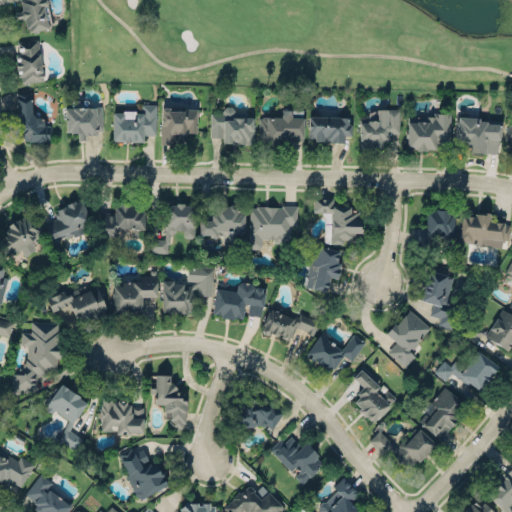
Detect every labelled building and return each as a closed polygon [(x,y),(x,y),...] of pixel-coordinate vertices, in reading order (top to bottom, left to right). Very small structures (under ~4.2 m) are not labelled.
[(45,0),(46,2),(44,5),(42,5),(47,27),(28,31),(27,27),(24,27),(22,19),(20,17),(16,17),(15,14),(15,12),(18,11),(20,8),(18,0),(45,0)] [(17,41),(37,38),(38,51),(40,50),(42,59),(39,59),(40,72),(41,75),(42,80),(20,82),(20,75),(16,75),(16,72),(17,72),(16,68),(14,68),(14,63),(14,60),(16,60),(14,53),(18,53),(17,41)] [(15,97),(30,97),(30,112),(33,116),(42,116),(42,125),(49,125),(49,130),(47,139),(44,140),(27,140),(24,139),(19,135),(19,133),(16,133),(15,97)] [(111,111),(121,112),(121,109),(134,109),(134,112),(141,112),(141,103),(155,104),(155,134),(142,134),(141,141),(111,140),(111,111)] [(63,107),(100,106),(101,129),(96,130),(96,133),(84,133),(84,139),(77,139),(76,132),(70,132),(69,130),(66,130),(65,122),(64,121),(63,107)] [(161,106),(160,143),(175,144),(175,133),(195,134),(196,108),(161,106)] [(398,108),(377,108),(377,119),(372,120),(367,120),(367,121),(359,121),(358,139),(363,139),(363,147),(367,148),(367,147),(374,147),(373,146),(381,146),(381,140),(385,140),(387,138),(388,134),(386,132),(398,132),(398,108)] [(252,144),(253,114),(233,113),(233,111),(210,110),(209,137),(222,137),(222,143),(252,144)] [(406,145),(408,147),(415,148),(415,149),(420,149),(425,150),(425,147),(434,148),(434,142),(449,142),(449,112),(433,111),(432,115),(425,115),(426,121),(416,120),(415,121),(406,121),(406,145)] [(262,115),(260,117),(258,117),(257,141),(265,141),(265,142),(272,142),(272,143),(280,143),(280,142),(287,142),(287,139),(302,140),(302,117),(290,116),(290,113),(280,113),(280,116),(262,115)] [(347,116),(339,116),(338,115),(307,115),(307,132),(314,132),(314,139),(323,140),(323,135),(324,135),(324,140),(329,141),(343,141),(343,134),(350,134),(350,123),(347,123),(347,116)] [(458,115),(479,116),(479,120),(486,120),(486,122),(501,123),(501,138),(498,138),(498,140),(485,140),(485,152),(468,152),(469,145),(463,145),(463,143),(456,142),(456,136),(455,136),(455,120),(457,120),(458,115)] [(511,121),(510,121),(502,152),(511,154),(511,121)] [(312,196),(333,197),(332,204),(351,204),(351,210),(360,210),(359,227),(361,227),(361,232),(350,232),(350,238),(343,238),(343,242),(329,242),(330,212),(312,211),(312,196)] [(80,198),(89,221),(80,225),(83,232),(73,237),(72,234),(64,237),(62,232),(50,238),(43,222),(54,217),(52,213),(56,211),(55,208),(63,205),(64,206),(65,205),(64,203),(73,199),(74,201),(80,198)] [(118,202),(118,205),(113,205),(113,220),(110,220),(110,212),(100,212),(100,234),(115,234),(115,228),(131,228),(131,235),(143,235),(144,205),(142,205),(142,201),(138,201),(138,205),(126,205),(126,202),(118,202)] [(164,238),(147,238),(147,252),(168,252),(168,231),(183,231),(183,238),(194,238),(194,203),(164,203),(164,238)] [(244,228),(244,204),(213,204),(213,220),(199,219),(198,234),(217,235),(217,232),(235,232),(235,228),(244,228)] [(256,205),(255,207),(248,207),(247,247),(258,248),(261,245),(261,238),(271,238),(271,243),(286,244),(288,224),(294,223),(297,220),(297,206),(282,205),(282,207),(256,205)] [(452,208),(425,209),(425,227),(411,228),(412,245),(428,245),(428,237),(453,236),(452,208)] [(485,211),(484,213),(474,212),(474,214),(476,216),(463,214),(460,239),(478,241),(479,236),(501,239),(502,235),(508,236),(509,224),(502,224),(503,215),(489,213),(488,211),(485,211)] [(19,248),(25,256),(35,248),(30,242),(42,233),(28,214),(0,234),(0,256),(3,260),(19,248)] [(308,264),(312,245),(339,251),(336,262),(340,262),(337,278),(329,276),(326,291),(312,288),(304,286),(307,276),(305,276),(308,264)] [(161,311),(192,312),(193,295),(212,296),(212,266),(187,266),(186,282),(184,282),(184,281),(162,281),(161,311)] [(155,269),(156,296),(141,297),(141,312),(112,312),(111,284),(121,284),(121,281),(138,280),(138,274),(149,274),(149,269),(155,269)] [(429,269),(452,276),(447,293),(449,300),(449,303),(456,305),(450,327),(438,323),(439,317),(429,314),(432,303),(420,299),(429,269)] [(260,316),(264,286),(237,282),(235,291),(226,289),(227,283),(216,281),(211,314),(243,319),(244,313),(260,316)] [(45,298),(66,288),(68,292),(83,285),(85,289),(94,285),(106,311),(92,318),(90,315),(76,321),(67,303),(51,310),(45,298)] [(268,307),(296,316),(299,312),(318,320),(312,335),(305,333),(305,330),(295,326),(289,341),(260,329),(268,307)] [(511,339),(506,349),(480,332),(473,342),(458,332),(467,319),(485,331),(501,307),(511,314),(511,339)] [(430,327),(407,308),(386,334),(395,341),(387,351),(404,366),(414,355),(409,351),(430,327)] [(0,318),(12,322),(7,335),(0,333),(0,318)] [(52,322),(31,321),(30,332),(21,331),(20,344),(27,345),(26,357),(23,357),(21,374),(12,373),(11,392),(35,392),(36,374),(46,374),(46,368),(55,369),(56,358),(60,357),(60,354),(57,354),(57,351),(58,346),(55,346),(57,322),(52,322)] [(352,333),(342,348),(319,333),(305,354),(330,371),(342,354),(351,360),(364,341),(352,333)] [(496,365),(476,349),(459,371),(443,359),(434,371),(445,379),(451,371),(468,385),(469,383),(477,390),(496,365)] [(397,396),(373,423),(358,409),(360,407),(353,400),(358,395),(356,392),(362,386),(352,377),(360,368),(381,387),(383,384),(397,396)] [(183,427),(185,391),(175,390),(175,383),(169,383),(169,375),(153,374),(152,394),(154,394),(154,403),(163,404),(163,418),(169,418),(168,427),(183,427)] [(60,383),(71,390),(78,395),(78,397),(85,403),(72,421),(69,430),(81,438),(73,449),(57,438),(63,429),(67,420),(54,409),(51,412),(47,411),(44,407),(46,404),(45,403),(60,383)] [(439,438),(466,404),(442,386),(428,405),(430,407),(418,422),(439,438)] [(102,399),(102,404),(101,404),(101,409),(98,409),(98,419),(100,419),(100,431),(111,431),(111,426),(114,426),(114,434),(129,435),(129,432),(141,432),(142,406),(130,406),(130,403),(126,403),(126,400),(116,399),(116,401),(111,401),(111,407),(110,406),(110,399),(102,399)] [(274,402),(245,408),(244,400),(228,403),(233,431),(278,422),(274,402)] [(418,428),(436,445),(418,462),(414,459),(404,468),(390,454),(393,452),(389,447),(383,453),(368,440),(379,430),(397,448),(398,447),(398,444),(400,442),(405,442),(418,428)] [(268,449),(279,438),(283,442),(290,435),(301,446),(304,442),(316,454),(314,456),(321,462),(301,482),(268,449)] [(166,486),(154,459),(148,462),(142,447),(132,451),(131,448),(117,454),(137,499),(166,486)] [(19,455),(16,459),(0,449),(0,481),(5,480),(4,481),(9,479),(20,486),(33,463),(19,455)] [(511,465),(501,478),(486,494),(506,511),(511,506),(511,465)] [(39,471),(52,481),(47,488),(61,499),(63,495),(72,501),(64,511),(46,511),(48,510),(41,511),(40,511),(34,511),(33,508),(35,505),(32,503),(33,501),(23,493),(39,471)] [(358,493),(342,476),(332,486),(336,490),(316,509),(319,511),(360,511),(350,501),(358,493)] [(224,508),(228,511),(239,511),(245,506),(251,511),(276,511),(282,506),(266,491),(261,498),(245,484),(224,508)] [(493,511),(483,502),(481,504),(475,499),(471,504),(470,503),(468,505),(468,504),(465,507),(466,508),(462,511),(493,511)] [(213,511),(214,503),(178,504),(178,511),(213,511)]
